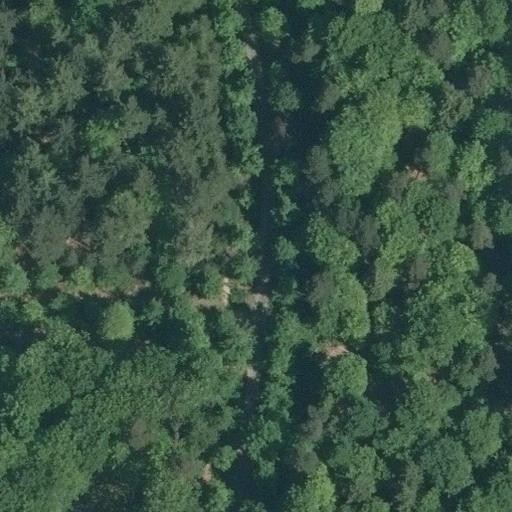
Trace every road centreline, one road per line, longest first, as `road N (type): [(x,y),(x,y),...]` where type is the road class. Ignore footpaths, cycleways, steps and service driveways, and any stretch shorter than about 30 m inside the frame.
road 1 (unclassified): [(241,0),(261,111),(266,226),(238,511)]
road 2 (track): [(229,313),(91,300),(0,302)]
